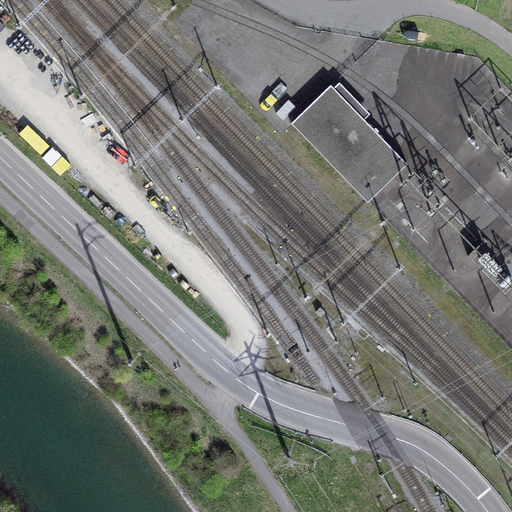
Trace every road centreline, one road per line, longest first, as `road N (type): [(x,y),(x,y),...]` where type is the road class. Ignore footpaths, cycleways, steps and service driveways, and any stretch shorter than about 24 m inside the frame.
road 1 (secondary): [(484,511),(409,443),(283,406),(240,382),(0,158)]
road 2 (residential): [(275,0),(342,12),(431,5),(511,47)]
